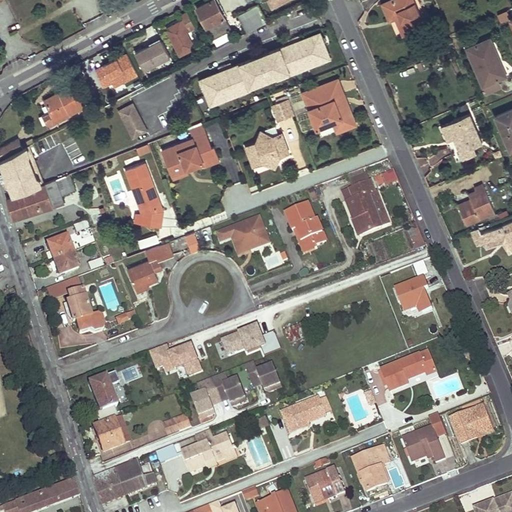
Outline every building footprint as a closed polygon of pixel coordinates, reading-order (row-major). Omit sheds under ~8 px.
[(215,0),(209,0),(197,6),(214,38),(227,31),(230,29),(221,10),(215,0)] [(218,0),(215,0),(221,10),(223,9),(218,0)] [(268,0),(269,0),(273,8),(278,5),(274,0),(268,0)] [(413,0),(389,0),(383,3),(390,19),(395,17),(401,14),(409,32),(425,25),(413,0)] [(259,4),(238,14),(247,32),(267,21),(259,4)] [(497,14),(500,23),(509,19),(505,10),(497,14)] [(188,11),(181,15),(184,19),(167,29),(181,55),(196,47),(188,32),(196,28),(188,11)] [(290,18),(286,12),(277,18),(280,24),(290,18)] [(401,14),(395,17),(403,35),(409,32),(401,14)] [(318,30),(299,38),(297,34),(289,37),(291,41),(294,40),(299,53),(294,55),(288,42),(287,43),(266,51),(264,47),(259,49),(266,66),(260,69),(254,52),(249,54),(250,58),(231,66),(229,67),(234,80),(228,82),(223,70),(226,68),(224,64),(217,67),(219,71),(200,79),(210,104),(249,88),(249,86),(287,70),(288,72),(328,56),(318,30)] [(227,31),(214,38),(217,45),(230,37),(227,31)] [(150,44),(151,45),(162,40),(160,36),(149,42),(150,44)] [(285,39),(287,43),(288,42),(294,55),(299,53),(294,40),(291,41),(289,37),(285,39)] [(490,38),(468,48),(484,85),(497,80),(506,75),(490,38)] [(150,44),(135,52),(144,69),(170,55),(162,40),(151,45),(150,44)] [(259,49),(254,52),(260,69),(266,66),(259,49)] [(101,92),(137,78),(128,53),(92,67),(101,92)] [(229,62),(224,64),(226,68),(223,70),(228,82),(234,80),(229,67),(231,66),(229,62)] [(343,105),(346,104),(336,79),(333,80),(343,105)] [(333,80),(301,93),(317,133),(319,132),(318,127),(332,122),(336,132),(355,125),(346,104),(343,105),(333,80)] [(497,80),(484,85),(487,93),(500,87),(497,80)] [(60,92),(46,100),(51,111),(42,115),(49,127),(70,116),(69,113),(86,104),(75,84),(60,91),(60,92)] [(288,98),(278,102),(285,119),(294,116),(288,98)] [(285,119),(278,102),(272,111),(277,122),(285,119)] [(146,130),(132,103),(119,110),(133,137),(146,130)] [(511,109),(496,116),(510,149),(511,148),(511,109)] [(470,111),(442,123),(448,138),(456,135),(459,140),(456,142),(459,151),(473,145),(483,141),(470,111)] [(207,132),(202,120),(183,128),(188,139),(207,132)] [(188,139),(162,149),(171,174),(187,168),(185,163),(201,157),(204,166),(220,160),(214,145),(212,146),(207,132),(188,139)] [(254,144),(245,147),(252,165),(262,162),(268,165),(277,161),(275,157),(280,155),(288,152),(281,133),(272,137),(266,134),(257,137),(254,144)] [(19,138),(0,148),(0,160),(5,158),(25,148),(22,144),(19,138)] [(22,144),(25,148),(26,147),(28,146),(35,142),(33,138),(22,144)] [(151,149),(148,142),(137,146),(139,154),(151,149)] [(476,152),(473,145),(459,151),(462,158),(476,152)] [(25,148),(5,158),(7,164),(5,168),(11,185),(17,188),(41,178),(37,169),(20,176),(18,170),(35,164),(31,155),(29,155),(26,147),(25,148)] [(500,148),(494,150),(496,157),(503,154),(500,148)] [(185,163),(187,168),(188,172),(204,166),(201,157),(185,163)] [(5,158),(0,160),(0,171),(5,186),(7,197),(43,183),(41,178),(17,188),(11,185),(5,168),(7,164),(5,158)] [(430,171),(427,158),(420,160),(423,172),(430,171)] [(162,209),(145,163),(125,170),(141,211),(139,222),(159,225),(162,209)] [(35,164),(18,170),(20,176),(37,169),(35,164)] [(187,168),(171,174),(172,178),(188,172),(187,168)] [(386,185),(398,180),(394,170),(382,174),(386,185)] [(367,171),(353,176),(357,187),(372,182),(367,171)] [(43,183),(7,197),(8,201),(14,218),(63,202),(61,195),(75,190),(70,173),(43,183)] [(357,187),(351,189),(354,199),(347,201),(354,217),(357,216),(364,233),(382,226),(370,194),(375,192),(372,182),(357,187)] [(472,201),(459,207),(466,223),(495,210),(483,182),(474,185),(476,189),(468,192),(470,197),(472,201)] [(472,201),(470,197),(457,203),(459,207),(472,201)] [(308,203),(286,213),(293,230),(294,230),(297,229),(304,246),(316,242),(317,245),(326,240),(318,219),(315,220),(308,203)] [(354,217),(352,218),(359,235),(364,233),(357,216),(354,217)] [(260,217),(218,233),(221,241),(233,237),(238,250),(249,246),(251,250),(270,243),(260,217)] [(478,226),(470,229),(476,243),(483,240),(486,246),(504,239),(510,251),(511,250),(511,219),(481,233),(478,226)] [(85,221),(74,225),(76,232),(88,228),(85,221)] [(416,251),(426,246),(417,228),(407,233),(416,251)] [(297,229),(294,230),(304,254),(318,248),(317,245),(316,242),(304,246),(297,229)] [(158,240),(156,232),(138,239),(141,246),(158,240)] [(67,236),(48,243),(53,259),(73,251),(67,236)] [(203,245),(201,238),(194,240),(196,247),(203,245)] [(156,271),(163,267),(159,258),(174,253),(169,241),(148,249),(151,259),(128,269),(136,288),(148,283),(159,278),(156,271)] [(249,246),(238,250),(240,255),(251,250),(249,246)] [(73,251),(53,259),(59,275),(79,268),(73,251)] [(100,259),(88,264),(90,269),(102,264),(100,259)] [(96,313),(91,315),(79,275),(65,281),(68,292),(71,301),(67,302),(73,321),(75,320),(78,331),(88,328),(94,330),(101,328),(103,322),(101,315),(96,313)] [(426,288),(422,278),(392,289),(400,309),(416,303),(420,313),(430,309),(422,290),(426,288)] [(68,292),(65,281),(46,288),(50,299),(68,292)] [(148,283),(136,288),(137,291),(149,286),(148,283)] [(137,316),(134,309),(126,312),(127,314),(117,318),(120,324),(137,316)] [(265,355),(282,349),(275,331),(262,336),(258,326),(223,339),(228,353),(246,347),(248,352),(261,347),(265,355)] [(153,360),(157,368),(165,365),(167,372),(186,365),(189,374),(201,370),(195,353),(194,353),(192,349),(194,349),(192,345),(153,360)] [(428,352),(420,356),(427,373),(428,375),(436,371),(428,352)] [(420,354),(383,369),(391,391),(408,385),(407,381),(427,373),(420,356),(420,354)] [(257,370),(254,360),(245,364),(251,381),(260,378),(263,384),(265,389),(270,391),(282,386),(273,364),(257,370)] [(122,368),(88,381),(98,404),(99,403),(102,410),(116,404),(109,385),(119,381),(120,383),(127,381),(122,368)] [(229,381),(225,371),(211,377),(219,397),(227,394),(229,398),(232,406),(240,403),(239,399),(246,396),(238,377),(229,381)] [(219,397),(211,377),(197,382),(201,392),(191,395),(199,414),(206,412),(207,415),(215,412),(212,404),(211,400),(219,397)] [(263,384),(260,378),(251,381),(254,387),(263,384)] [(371,391),(365,393),(370,406),(376,403),(371,391)] [(318,398),(283,412),(291,434),(309,428),(308,424),(326,416),(318,398)] [(483,405),(451,418),(460,442),(476,435),(475,432),(491,426),(483,405)] [(433,427),(417,433),(402,439),(411,462),(426,456),(432,454),(433,457),(436,463),(445,459),(436,436),(447,432),(439,412),(428,417),(433,427)] [(191,426),(187,414),(175,419),(179,431),(191,426)] [(120,415),(114,417),(124,443),(130,441),(120,415)] [(103,451),(124,443),(114,417),(94,425),(103,451)] [(266,417),(259,420),(262,429),(269,426),(266,417)] [(179,431),(175,419),(164,423),(168,435),(179,431)] [(491,426),(475,432),(476,435),(478,439),(493,432),(491,426)] [(211,429),(196,436),(199,445),(182,452),(191,472),(208,466),(207,462),(213,459),(215,462),(225,458),(224,453),(233,450),(227,434),(215,439),(211,429)] [(476,435),(460,442),(461,445),(478,439),(476,435)] [(447,436),(438,439),(445,460),(454,457),(447,436)] [(383,447),(354,459),(361,477),(363,476),(366,484),(364,485),(366,492),(387,484),(380,465),(389,462),(383,447)] [(213,459),(207,462),(208,466),(210,469),(237,457),(233,450),(224,453),(225,458),(215,462),(213,459)] [(140,460),(118,470),(127,496),(158,483),(154,473),(145,476),(140,460)] [(335,468),(305,481),(313,502),(326,497),(327,500),(345,492),(335,468)] [(118,470),(95,479),(103,506),(127,496),(118,470)] [(32,511),(79,495),(75,480),(16,502),(19,511),(32,511)] [(251,488),(241,492),(244,499),(254,495),(251,488)] [(274,498),(257,504),(260,511),(296,511),(287,490),(273,496),(274,498)] [(495,500),(475,508),(476,511),(511,511),(511,493),(499,499),(500,502),(496,503),(495,500)] [(222,500),(209,505),(211,511),(238,511),(236,505),(225,509),(222,500)] [(19,511),(16,502),(3,506),(5,511),(19,511)]
